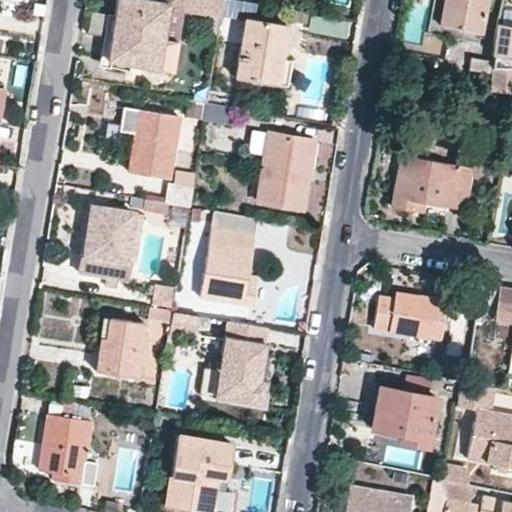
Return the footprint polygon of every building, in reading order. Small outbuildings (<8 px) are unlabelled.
[(156,68),(167,2),(156,0),(116,0),(106,60),(137,65),(156,68)] [(220,15),(222,0),(191,0),(190,10),(220,15)] [(442,0),(438,23),(481,31),(486,0),(442,0)] [(286,25),(243,18),(234,76),(277,83),(280,59),(286,25)] [(511,28),(495,26),(490,55),(493,55),(491,64),(490,90),(509,93),(511,93),(511,28)] [(277,83),(287,85),(290,60),(280,59),(277,83)] [(137,71),(137,65),(106,60),(105,66),(137,71)] [(231,123),(234,106),(206,102),(203,119),(231,123)] [(128,172),(167,178),(178,115),(138,109),(137,117),(133,137),(128,172)] [(119,134),(133,137),(137,117),(122,114),(119,134)] [(300,207),(305,176),(298,175),(304,138),(268,133),(257,200),(300,207)] [(311,140),(304,138),(298,175),(305,176),(311,140)] [(454,157),(453,163),(401,154),(391,205),(414,209),(416,199),(424,200),(464,208),(473,160),(454,157)] [(168,183),(165,201),(169,201),(189,205),(191,187),(168,183)] [(165,201),(145,198),(144,208),(167,212),(169,201),(165,201)] [(414,209),(423,210),(424,200),(416,199),(414,209)] [(91,207),(85,242),(93,243),(90,254),(83,253),(79,253),(76,269),(126,277),(129,260),(124,259),(131,213),(91,207)] [(244,279),(245,272),(252,235),(211,228),(200,295),(250,304),(254,280),(244,279)] [(93,243),(85,242),(83,253),(90,254),(93,243)] [(254,280),(255,273),(245,272),(244,279),(254,280)] [(511,287),(497,285),(493,307),(511,310),(511,287)] [(438,337),(445,300),(395,291),(394,298),(378,296),(373,326),(438,337)] [(198,312),(171,308),(167,338),(175,340),(177,329),(195,333),(198,312)] [(142,323),(109,318),(105,337),(100,337),(95,368),(133,374),(142,323)] [(265,342),(223,335),(213,393),(261,402),(264,379),(259,378),(265,342)] [(511,415),(486,411),(491,385),(465,380),(458,379),(453,405),(476,409),(467,455),(511,463),(511,415)] [(426,444),(436,396),(379,385),(371,426),(400,432),(399,439),(426,444)] [(89,420),(46,414),(37,468),(51,471),(62,472),(61,479),(92,484),(95,462),(83,459),(89,420)] [(228,442),(177,435),(166,504),(188,508),(188,504),(209,507),(215,474),(223,476),(228,442)] [(468,482),(470,469),(443,463),(441,475),(468,482)] [(404,511),(408,497),(356,487),(351,511),(404,511)] [(511,511),(511,499),(482,493),(479,505),(477,511),(511,511)] [(445,498),(442,511),(477,511),(479,505),(445,498)]
